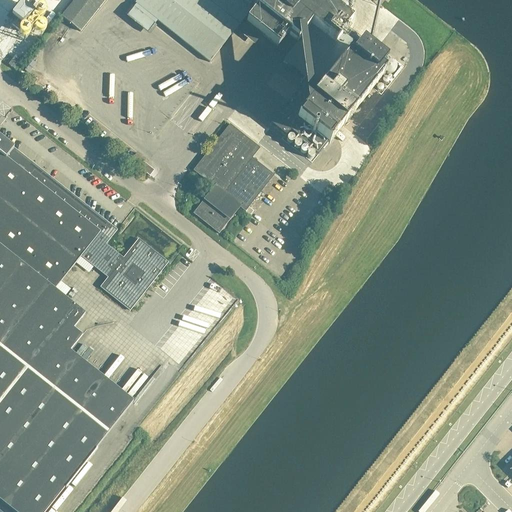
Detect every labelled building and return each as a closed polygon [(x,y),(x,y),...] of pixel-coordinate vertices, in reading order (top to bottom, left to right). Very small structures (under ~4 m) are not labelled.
[(80,32),(105,0),(74,0),(61,17),(80,32)] [(351,24),(320,0),(137,0),(135,3),(209,62),(252,8),(255,10),(246,23),(287,55),(283,60),(307,78),(270,125),(285,136),(289,131),(318,154),(327,143),(329,144),(385,74),(377,68),(385,59),(374,50),(373,51),(346,30),(351,24)] [(22,26),(30,16),(31,15),(22,8),(14,19),(22,26)] [(14,69),(20,61),(15,56),(8,65),(14,69)] [(382,89),(390,90),(392,80),(384,79),(382,89)] [(244,210),(272,174),(274,176),(274,175),(256,161),(255,164),(248,159),(257,147),(259,148),(260,148),(230,124),(229,125),(231,126),(195,172),(193,170),(193,171),(213,187),(193,213),(193,214),(194,212),(219,232),(218,233),(218,234),(219,232),(239,207),(245,212),(245,211),(244,210)] [(82,336),(73,328),(85,314),(72,303),(74,300),(57,286),(80,256),(108,278),(100,288),(129,311),(167,263),(138,240),(123,259),(105,245),(117,230),(104,220),(13,149),(13,148),(0,137),(0,500),(14,511),(45,511),(133,401),(70,351),(82,336)] [(154,171),(143,163),(139,168),(149,176),(154,171)]
